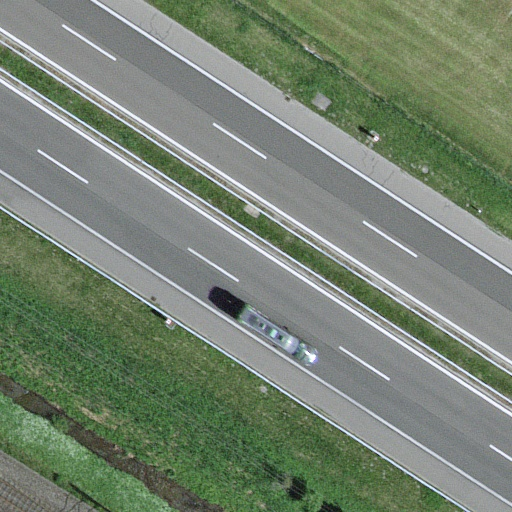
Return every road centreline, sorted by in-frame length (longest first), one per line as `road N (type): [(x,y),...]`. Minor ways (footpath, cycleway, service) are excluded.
road 1 (motorway): [(0,126),(511,461)]
road 2 (motorway): [(511,317),(24,0)]
